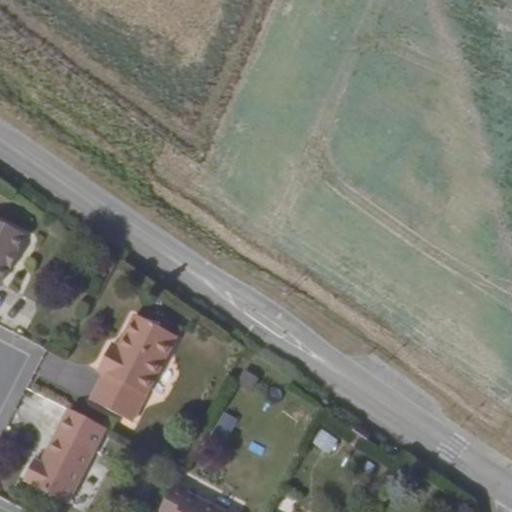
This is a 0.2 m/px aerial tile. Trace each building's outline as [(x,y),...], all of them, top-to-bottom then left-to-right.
[(17,250),(25,235),(0,221),(0,282),(7,270),(8,271),(19,251),(17,250)] [(115,350),(109,347),(96,371),(103,374),(89,400),(132,422),(177,337),(134,314),(118,345),(115,350)] [(250,390),(259,378),(245,368),(236,380),(250,390)] [(106,429),(67,410),(40,463),(34,460),(23,480),(29,484),(29,485),(67,504),(106,429)] [(213,436),(230,441),(237,416),(219,411),(213,436)] [(327,452),(335,440),(323,431),(315,443),(327,452)] [(192,488),(175,480),(158,511),(224,511),(189,494),(192,488)]
